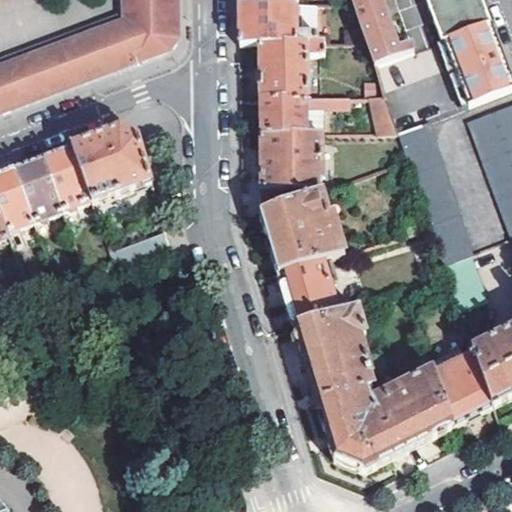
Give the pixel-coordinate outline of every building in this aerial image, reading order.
[(0,0),(0,115),(140,63),(143,62),(167,53),(177,39),(176,0),(0,0)] [(378,0),(351,0),(353,3),(367,44),(375,68),(403,57),(413,53),(410,44),(396,49),(378,0)] [(479,0),(424,0),(441,44),(489,27),(479,0)] [(340,4),(345,45),(367,44),(353,3),(340,4)] [(240,15),(240,48),(261,48),(319,45),(318,32),(299,33),(299,5),(240,7),(240,15)] [(489,27),(441,44),(459,98),(509,80),(489,27)] [(261,48),(261,102),(308,100),(308,75),(312,75),(312,67),(307,68),(307,60),(326,59),(326,46),(319,45),(261,48)] [(403,57),(375,68),(385,98),(397,134),(424,126),(403,57)] [(348,100),(349,109),(371,108),(369,98),(348,100)] [(371,108),(377,134),(397,134),(385,98),(369,98),(371,108)] [(261,102),(261,137),(307,136),(306,111),(349,109),(348,100),(308,100),(261,102)] [(511,108),(468,126),(510,243),(511,242),(511,108)] [(469,258),(472,257),(428,124),(424,126),(397,134),(444,268),(469,258)] [(95,208),(152,187),(139,143),(119,134),(103,140),(75,151),(95,206),(95,208)] [(261,137),(263,216),(316,196),(314,189),(317,187),(317,180),(323,180),(322,136),(307,136),(261,137)] [(64,217),(95,206),(75,151),(49,160),(44,162),(64,217)] [(36,229),(64,217),(44,162),(22,171),(15,173),(36,229)] [(0,216),(8,239),(36,229),(15,173),(0,178),(0,216)] [(260,217),(277,276),(330,261),(340,258),(332,233),(338,232),(333,217),(328,219),(321,194),(316,196),(263,216),(260,217)] [(0,247),(10,244),(8,239),(0,216),(0,247)] [(112,255),(120,274),(173,255),(166,235),(112,255)] [(444,268),(460,313),(484,304),(469,258),(444,268)] [(327,285),(336,283),(330,261),(277,276),(294,332),(338,318),(327,285)] [(334,466),(363,478),(453,432),(433,374),(374,403),(368,401),(365,390),(369,389),(372,385),(371,376),(359,338),(364,337),(357,312),(338,318),(294,332),(334,466)] [(494,411),(511,401),(511,332),(473,352),(475,355),(494,411)] [(494,411),(475,355),(463,362),(458,352),(430,366),(433,374),(453,432),(494,411)]
